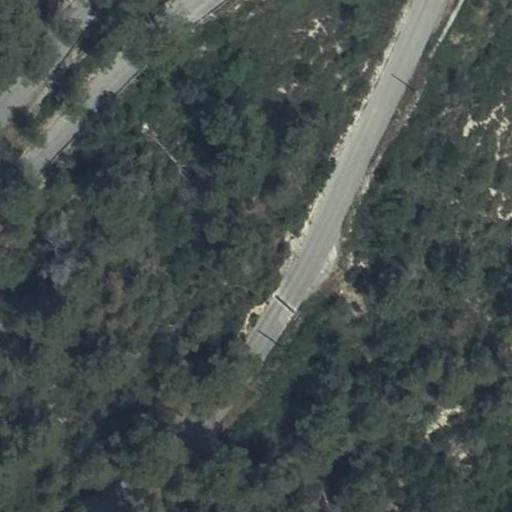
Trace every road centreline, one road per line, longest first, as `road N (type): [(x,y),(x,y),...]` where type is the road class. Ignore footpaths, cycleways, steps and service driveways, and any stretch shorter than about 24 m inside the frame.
road 1 (tertiary): [(434,0),(322,248),(114,511)]
road 2 (tertiary): [(0,206),(42,167),(85,106),(204,0)]
road 3 (tertiary): [(97,0),(0,117)]
